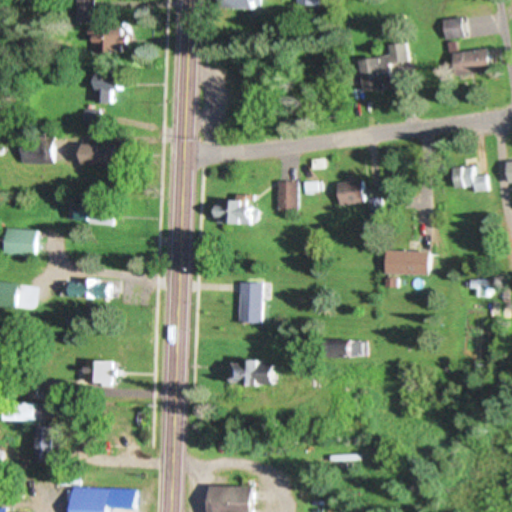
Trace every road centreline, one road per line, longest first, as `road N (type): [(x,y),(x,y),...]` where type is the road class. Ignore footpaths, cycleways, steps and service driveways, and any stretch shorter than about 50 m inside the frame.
road 1 (primary): [(169,511),(188,0)]
road 2 (residential): [(183,157),(511,115)]
